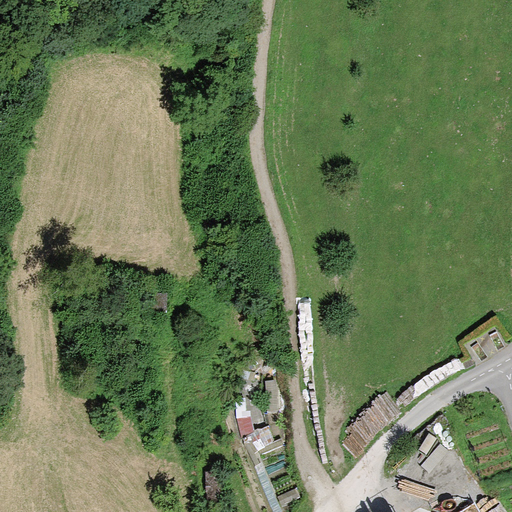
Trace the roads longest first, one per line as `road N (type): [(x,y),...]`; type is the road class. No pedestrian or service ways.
road 1 (track): [(336,502),(301,461),(290,262),(260,177),(255,105),(266,0)]
road 2 (residential): [(328,511),(388,443),(502,364)]
